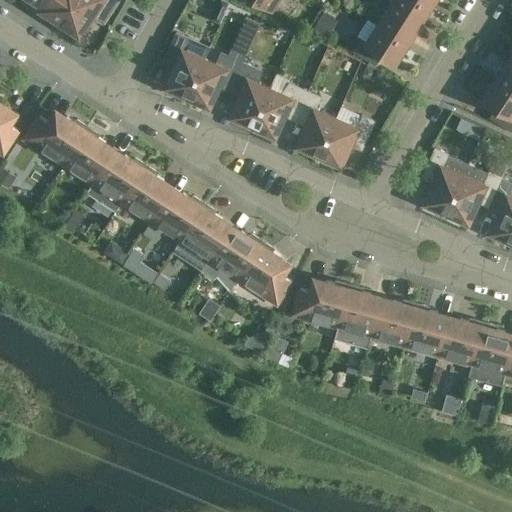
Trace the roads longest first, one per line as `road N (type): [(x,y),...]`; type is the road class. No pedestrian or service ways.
road 1 (residential): [(181,136),(220,175),(333,242),(469,279),(501,278)]
road 2 (residential): [(368,204),(489,0)]
road 3 (residential): [(368,204),(236,149),(181,136)]
road 4 (residential): [(501,278),(475,256),(368,204)]
road 5 (residential): [(114,100),(0,26)]
